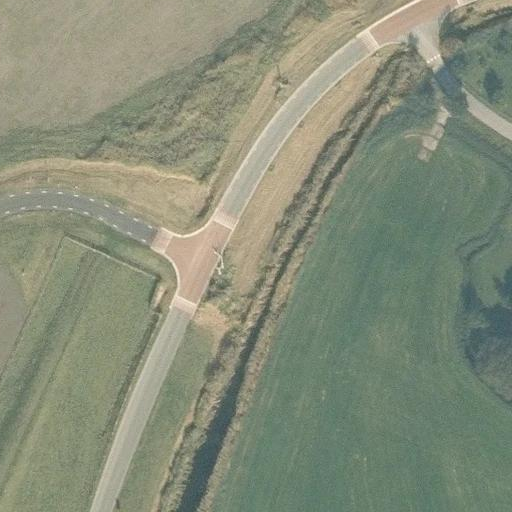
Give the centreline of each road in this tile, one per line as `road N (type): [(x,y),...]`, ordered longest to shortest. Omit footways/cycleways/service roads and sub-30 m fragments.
road 1 (tertiary): [(204,264),(298,109),(411,19)]
road 2 (tertiary): [(103,511),(204,264)]
road 3 (unclassified): [(0,209),(74,203),(204,264)]
road 4 (unclassified): [(411,19),(452,90),(511,133)]
